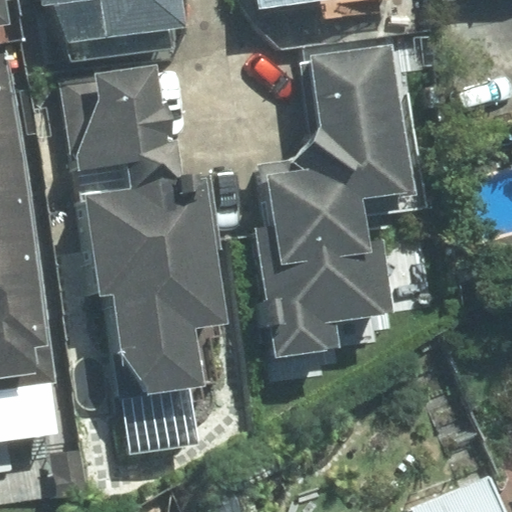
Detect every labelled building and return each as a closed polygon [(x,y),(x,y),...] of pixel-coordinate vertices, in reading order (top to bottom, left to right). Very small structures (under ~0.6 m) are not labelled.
[(170,25),(166,0),(29,0),(30,2),(47,0),(89,0),(95,35),(170,25)] [(406,190),(386,42),(296,54),(311,163),(252,172),(260,221),(244,223),(263,354),(327,345),(323,317),(380,309),(370,237),(353,239),(347,198),(406,190)] [(85,94),(57,98),(67,169),(113,163),(116,185),(70,191),(85,293),(100,290),(108,347),(121,345),(127,392),(188,383),(180,323),(210,319),(199,245),(213,243),(203,171),(168,176),(151,61),(82,71),(85,94)] [(0,371),(35,367),(0,98),(0,371)] [(497,511),(482,476),(409,507),(411,511),(497,511)]
